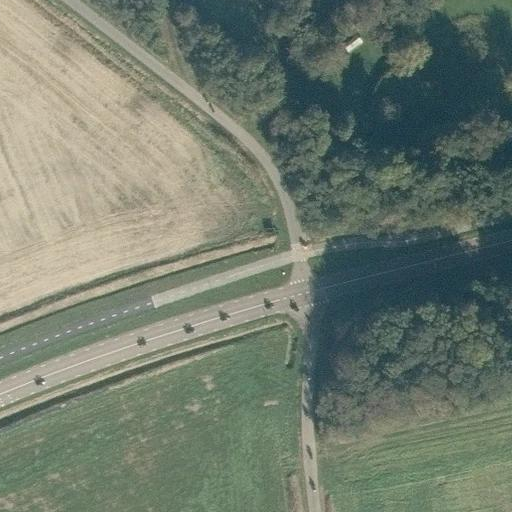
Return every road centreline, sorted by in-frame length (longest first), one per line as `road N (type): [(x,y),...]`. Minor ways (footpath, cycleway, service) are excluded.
road 1 (tertiary): [(0,394),(104,351),(306,292)]
road 2 (unclassified): [(315,511),(306,292)]
road 3 (tertiary): [(306,292),(511,241)]
